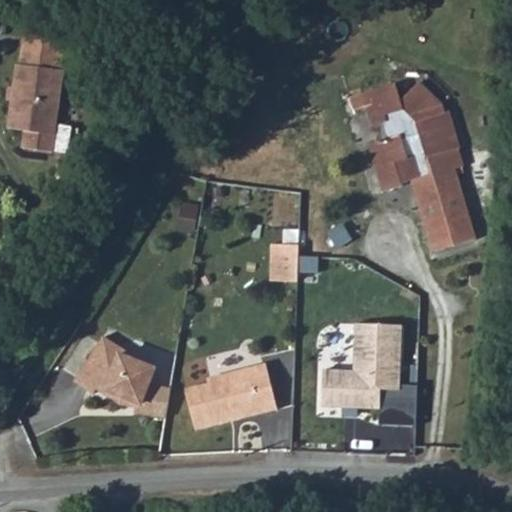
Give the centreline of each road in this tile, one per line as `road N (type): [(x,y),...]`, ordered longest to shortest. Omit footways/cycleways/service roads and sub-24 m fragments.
road 1 (unclassified): [(511,497),(324,482),(0,497)]
road 2 (track): [(245,0),(12,385),(0,421)]
